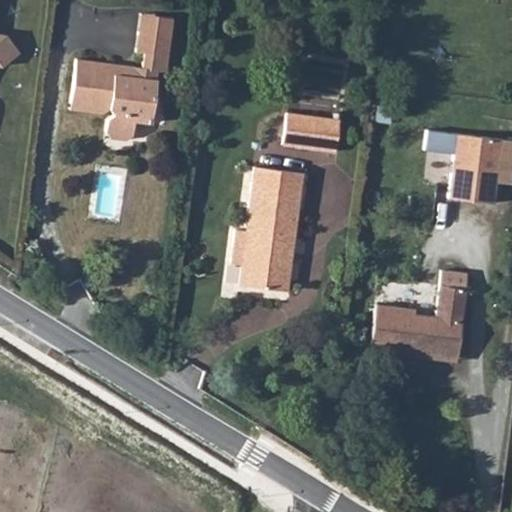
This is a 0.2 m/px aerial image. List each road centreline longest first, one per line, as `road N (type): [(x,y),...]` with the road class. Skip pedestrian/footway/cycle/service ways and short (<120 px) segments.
road 1 (unclassified): [(0,301),(354,511)]
road 2 (unknown): [(480,511),(481,427),(468,377)]
